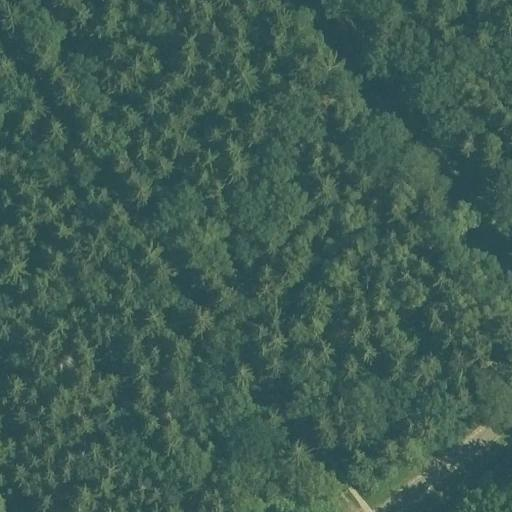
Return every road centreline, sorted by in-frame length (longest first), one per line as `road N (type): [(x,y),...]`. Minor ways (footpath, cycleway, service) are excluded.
road 1 (track): [(351,511),(0,43)]
road 2 (track): [(338,0),(511,231)]
road 3 (unclassified): [(386,511),(511,415)]
